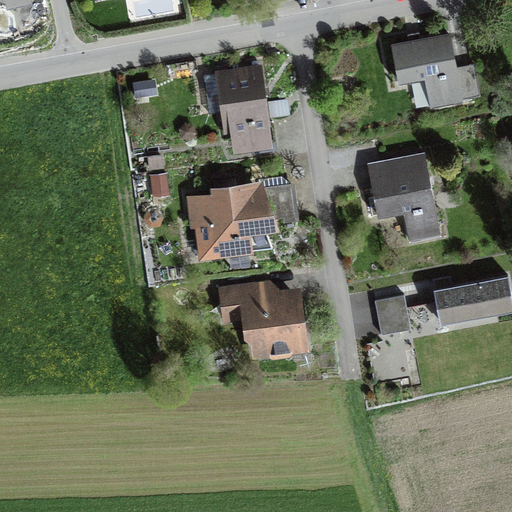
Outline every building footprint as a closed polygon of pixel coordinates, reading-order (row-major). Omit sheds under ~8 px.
[(461,30),(394,42),(400,77),(430,72),(436,107),(473,100),(461,30)] [(260,64),(214,73),(230,155),(276,146),(260,64)] [(438,159),(367,170),(373,210),(402,206),(405,227),(447,221),(438,159)] [(212,256),(275,245),(265,181),(188,193),(194,228),(207,226),(212,256)] [(511,303),(505,267),(431,281),(440,329),(511,315),(511,303)] [(249,359),(309,348),(297,278),(218,292),(223,318),(241,315),(249,359)] [(402,293),(374,298),(380,333),(409,328),(402,293)]
